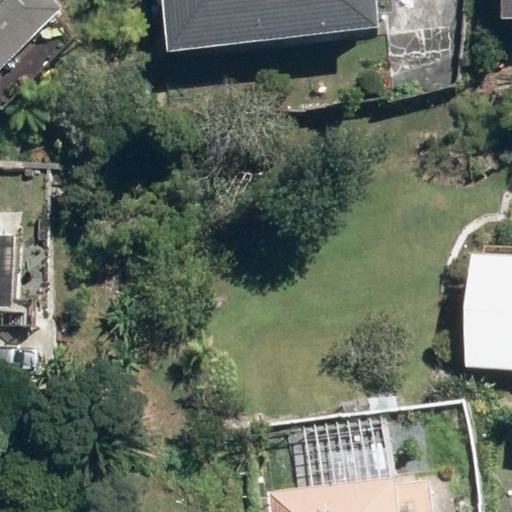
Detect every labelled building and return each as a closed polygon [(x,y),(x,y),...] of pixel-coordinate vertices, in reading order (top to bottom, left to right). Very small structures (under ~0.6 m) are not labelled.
[(72,0),(0,0),(0,100),(17,117),(90,43),(69,22),(82,9),(72,0)] [(392,0),(180,0),(187,61),(397,38),(392,0)] [(0,188),(0,319),(34,321),(39,215),(40,191),(0,188)] [(511,244),(492,243),(491,262),(484,369),(511,370),(511,244)] [(291,511),(443,511),(443,499),(427,501),(426,487),(290,500),(291,511)]
